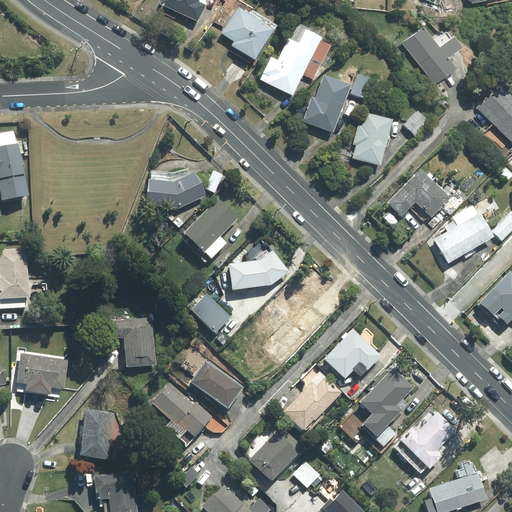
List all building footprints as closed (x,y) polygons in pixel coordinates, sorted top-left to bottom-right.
[(177,15),(196,24),(206,0),(161,0),(156,12),(175,20),(177,15)] [(276,27),(253,13),(250,18),(236,9),(218,35),(232,45),(228,52),(250,66),(276,27)] [(459,45),(451,34),(437,45),(422,26),(401,44),(432,83),(456,65),(448,54),(459,45)] [(258,82),(291,98),(302,76),(312,81),(330,45),(302,32),(296,45),(286,40),(276,61),(270,59),(258,82)] [(371,78),(357,74),(351,95),(365,99),(371,78)] [(350,87),(322,77),(314,98),(311,96),(301,124),(332,135),(350,87)] [(492,126),(510,145),(511,143),(511,99),(498,85),(474,107),(478,111),(468,125),(479,137),(492,126)] [(380,167),(392,117),(373,112),(372,116),(360,113),(348,160),(380,167)] [(416,112),(402,125),(414,138),(428,125),(416,112)] [(14,131),(0,133),(0,201),(25,197),(14,131)] [(169,175),(148,173),(148,180),(144,180),(143,206),(176,209),(204,197),(193,172),(187,174),(184,168),(169,175)] [(213,194),(221,174),(211,170),(203,190),(213,194)] [(448,217),(466,200),(445,179),(436,188),(418,170),(385,203),(399,217),(413,203),(430,220),(440,209),(448,217)] [(219,237),(237,219),(216,197),(179,234),(208,262),(226,244),(219,237)] [(452,222),(441,229),(443,233),(431,240),(445,264),(491,237),(473,205),(450,218),(452,222)] [(511,229),(511,208),(490,232),(501,242),(511,229)] [(0,309),(24,309),(25,250),(0,250),(0,309)] [(253,262),(225,263),(229,292),(267,287),(287,272),(270,251),(253,262)] [(511,271),(509,274),(507,272),(476,305),(501,329),(511,317),(511,271)] [(289,282),(265,309),(281,323),(272,333),(292,350),(324,314),(289,282)] [(205,294),(189,309),(214,334),(230,319),(205,294)] [(121,340),(122,367),(155,365),(152,319),(109,321),(110,341),(121,340)] [(320,361),(341,381),(350,372),(357,379),(379,356),(351,329),(320,361)] [(64,356),(17,354),(15,383),(23,383),(22,394),(49,395),(49,389),(62,390),(64,356)] [(202,359),(186,381),(226,411),(242,388),(202,359)] [(304,388),(280,412),(300,432),(339,392),(313,367),(298,382),(304,388)] [(355,402),(359,406),(338,427),(354,444),(367,431),(372,437),(381,446),(395,433),(386,424),(403,407),(397,401),(410,389),(390,368),(355,402)] [(170,382),(151,404),(169,420),(163,427),(184,445),(209,416),(170,382)] [(392,448),(417,474),(423,468),(425,470),(439,456),(435,452),(455,431),(431,407),(396,441),(398,442),(392,448)] [(113,411),(82,409),(78,458),(109,461),(113,411)] [(281,426),(247,461),(269,483),(304,449),(281,426)] [(305,460),(291,474),(306,489),(320,475),(305,460)] [(472,460),(459,464),(461,469),(454,471),(457,479),(426,489),(433,511),(446,511),(484,501),(472,460)] [(134,511),(133,472),(91,473),(91,492),(96,492),(96,500),(106,500),(106,511),(134,511)] [(267,511),(269,510),(258,498),(246,510),(226,488),(202,510),(204,511),(267,511)] [(359,511),(338,490),(319,509),(321,511),(359,511)]
